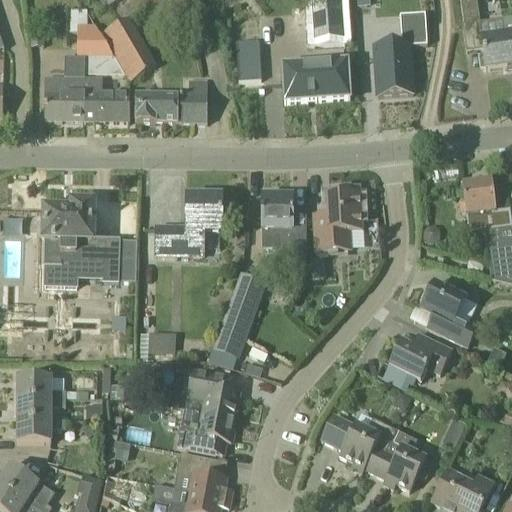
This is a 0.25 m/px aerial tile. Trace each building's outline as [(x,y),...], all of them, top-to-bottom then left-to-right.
[(98,0),(106,12),(125,0),(98,0)] [(310,0),(312,44),(345,42),(343,10),(355,9),(354,0),(310,0)] [(479,27),(475,0),(458,0),(462,29),(479,27)] [(399,20),(401,49),(373,51),(376,101),(412,99),(409,50),(426,49),(424,18),(399,20)] [(130,82),(130,85),(157,69),(127,20),(101,35),(117,61),(130,82)] [(505,39),(480,43),(484,74),(511,70),(511,22),(502,23),(505,39)] [(117,61),(101,35),(99,37),(94,28),(76,28),(76,60),(84,60),(117,61)] [(117,61),(84,60),(84,78),(124,78),(129,86),(130,85),(130,82),(117,61)] [(346,67),(314,69),(282,71),(285,107),(348,103),(346,67)] [(44,126),(83,127),(84,82),(44,81),(44,126)] [(101,82),(84,82),(83,127),(129,127),(129,100),(101,99),(101,82)] [(207,129),(207,85),(188,84),(188,98),(177,98),(177,100),(135,99),(135,128),(207,129)] [(482,217),(490,278),(491,285),(511,289),(511,231),(511,228),(510,213),(495,214),(491,186),(461,190),(463,205),(459,207),(460,218),(465,218),(465,219),(482,217)] [(359,198),(326,200),(327,218),(313,219),(315,257),(350,255),(349,235),(361,235),(359,198)] [(222,201),(185,200),(185,233),(156,232),(155,260),(202,260),(203,237),(219,237),(219,221),(221,221),(222,201)] [(261,201),(261,234),(261,252),(291,252),(291,257),(305,257),(306,216),(292,216),(292,201),(261,201)] [(120,247),(120,244),(90,243),(92,210),(87,209),(85,207),(79,207),(76,209),(71,209),(71,216),(44,215),(43,270),(42,291),(74,292),(76,266),(102,267),(102,287),(118,288),(119,270),(120,247)] [(308,265),(308,282),(322,283),(323,265),(308,265)] [(240,278),(212,354),(237,363),(265,288),(240,278)] [(457,348),(467,328),(455,322),(467,299),(450,291),(449,295),(434,288),(420,315),(432,321),(427,333),(457,348)] [(141,337),(141,355),(174,356),(175,338),(141,337)] [(418,339),(411,352),(400,346),(387,372),(419,387),(426,373),(440,380),(452,355),(424,342),(418,339)] [(204,405),(201,417),(235,423),(240,398),(228,396),(230,383),(191,375),(186,401),(204,405)] [(17,381),(16,403),(65,404),(65,403),(65,396),(51,396),(51,382),(17,381)] [(511,385),(501,385),(496,390),(497,398),(502,403),(511,402),(511,385)] [(76,396),(65,396),(65,403),(88,403),(87,395),(76,395),(76,396)] [(65,404),(16,403),(16,425),(51,426),(50,425),(51,412),(65,412),(65,404)] [(101,409),(85,409),(85,424),(101,424),(101,409)] [(222,461),(225,447),(230,448),(235,423),(201,417),(199,429),(182,425),(179,438),(185,439),(182,453),(222,461)] [(372,424),(366,436),(355,430),(354,431),(333,420),(321,445),(342,456),(339,462),(358,471),(356,476),(361,478),(363,474),(374,479),(395,435),(372,424)] [(65,425),(50,425),(51,426),(16,425),(16,447),(50,448),(50,434),(65,434),(65,425)] [(88,428),(81,433),(88,442),(95,437),(88,428)] [(395,435),(374,479),(385,484),(383,489),(388,492),(390,487),(409,496),(417,480),(424,483),(431,468),(424,465),(425,464),(411,457),(416,446),(395,435)] [(108,461),(106,461),(106,474),(113,475),(115,463),(126,465),(129,449),(111,445),(108,461)] [(180,458),(173,493),(173,494),(230,505),(232,495),(224,494),(226,482),(224,482),(227,467),(180,458)] [(38,489),(38,488),(10,469),(0,484),(0,489),(34,511),(40,511),(42,509),(45,510),(53,498),(38,489)] [(446,473),(430,507),(440,511),(480,511),(488,498),(494,487),(477,479),(472,490),(458,483),(460,480),(446,473)] [(78,495),(82,496),(98,501),(102,485),(83,479),(78,495)] [(106,485),(102,501),(109,504),(112,505),(115,498),(115,492),(112,488),(106,485)] [(34,511),(0,489),(0,511),(34,511)] [(154,489),(154,490),(152,505),(170,509),(169,511),(228,511),(230,505),(173,494),(173,493),(154,489)]
